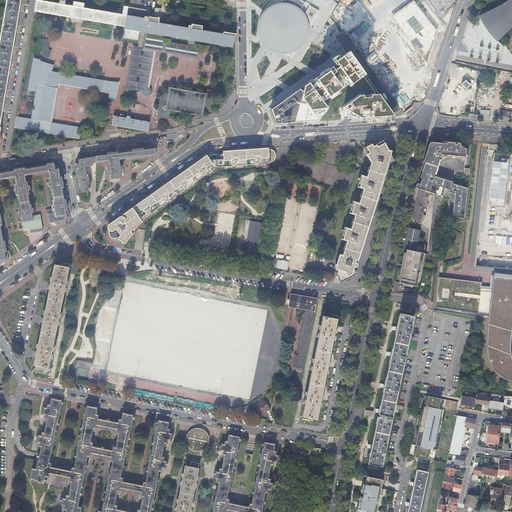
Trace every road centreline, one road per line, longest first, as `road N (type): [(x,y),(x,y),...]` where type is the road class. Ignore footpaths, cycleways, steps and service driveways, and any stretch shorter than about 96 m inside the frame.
road 1 (residential): [(0,340),(33,382),(342,446)]
road 2 (residential): [(374,296),(109,253),(91,245),(81,225)]
road 3 (tertiary): [(418,125),(374,296)]
road 4 (residential): [(30,0),(0,163)]
road 5 (tertiary): [(342,446),(374,296)]
road 6 (residential): [(199,131),(65,153)]
road 7 (tertiary): [(410,126),(275,135)]
road 8 (secondary): [(81,225),(185,151)]
